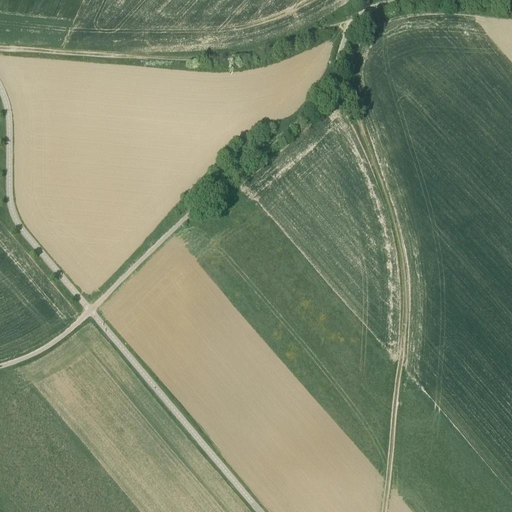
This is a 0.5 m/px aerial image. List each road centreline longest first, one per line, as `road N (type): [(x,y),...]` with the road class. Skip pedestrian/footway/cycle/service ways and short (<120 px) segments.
road 1 (track): [(382,511),(404,296),(383,192),(333,71)]
road 2 (track): [(0,48),(206,58),(262,50),(351,21)]
